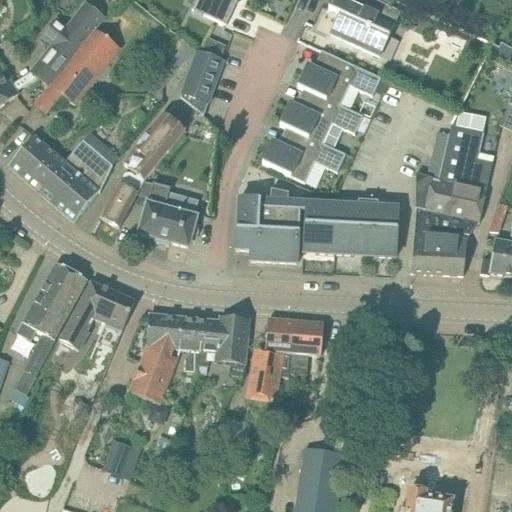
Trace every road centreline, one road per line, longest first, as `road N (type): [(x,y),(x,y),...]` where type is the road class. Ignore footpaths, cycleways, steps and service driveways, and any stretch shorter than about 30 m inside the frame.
road 1 (secondary): [(511,313),(213,301)]
road 2 (residential): [(213,301),(229,170),(278,47)]
road 3 (secondary): [(213,301),(131,286),(62,248),(0,197)]
